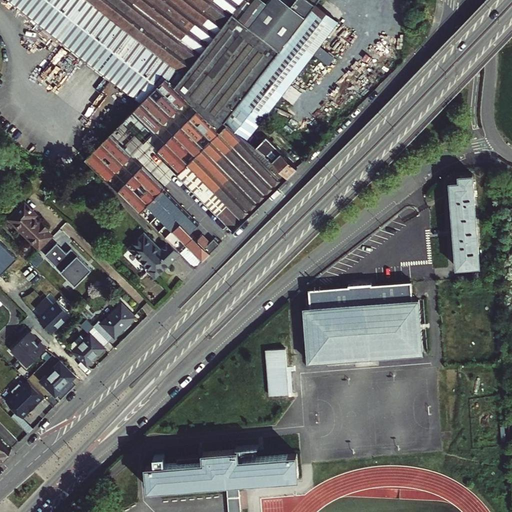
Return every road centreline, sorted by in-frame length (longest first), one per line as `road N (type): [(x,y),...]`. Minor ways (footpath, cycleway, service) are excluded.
road 1 (primary): [(508,0),(213,298),(2,489)]
road 2 (primary): [(25,508),(511,11)]
road 3 (primary): [(449,0),(445,26),(427,53),(2,489)]
road 4 (primary): [(25,508),(124,430),(269,293),(442,157),(483,145),(499,152)]
road 5 (tertiary): [(468,0),(483,35),(484,112),(499,152)]
